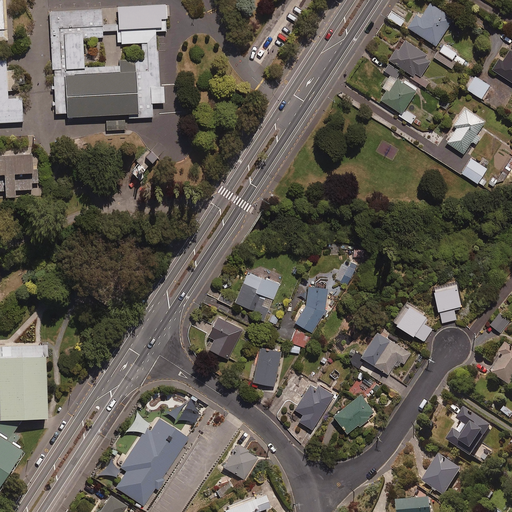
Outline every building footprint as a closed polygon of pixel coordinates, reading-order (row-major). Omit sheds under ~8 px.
[(453,18),(430,3),(421,17),(417,14),(408,27),(436,45),(453,18)] [(101,8),(48,11),(52,70),(54,70),(55,76),(53,76),(55,114),(67,113),(65,75),(137,71),(139,117),(153,117),(152,103),(164,102),(164,87),(160,87),(158,51),(157,32),(167,31),(166,19),(168,19),(167,4),(101,8)] [(392,11),(387,18),(401,26),(405,20),(392,11)] [(396,48),(388,60),(411,75),(410,78),(426,88),(430,82),(421,77),(431,62),(425,58),(428,55),(405,40),(399,50),(396,48)] [(438,50),(434,57),(452,69),(456,62),(462,66),(466,60),(444,45),(439,51),(438,50)] [(499,59),(492,70),(511,82),(511,51),(509,50),(503,61),(499,59)] [(0,123),(23,122),(22,99),(11,100),(9,55),(0,55),(0,123)] [(400,72),(388,65),(384,71),(396,79),(400,72)] [(137,71),(65,75),(67,113),(68,118),(128,115),(129,119),(139,117),(137,71)] [(475,75),(466,89),(482,99),(490,85),(475,75)] [(389,92),(387,90),(380,101),(402,115),(417,91),(398,79),(389,92)] [(444,100),(440,106),(446,109),(450,103),(444,100)] [(428,116),(411,104),(407,109),(424,121),(428,116)] [(455,129),(446,143),(463,154),(472,141),(476,144),(481,136),(478,134),(486,121),(464,107),(451,126),(455,129)] [(400,115),(399,116),(412,124),(415,118),(416,116),(408,111),(406,112),(404,112),(402,116),(400,115)] [(126,130),(125,121),(107,122),(108,131),(126,130)] [(152,151),(146,157),(153,164),(156,160),(159,158),(152,151)] [(27,155),(0,156),(0,192),(44,191),(42,169),(28,170),(27,155)] [(511,156),(497,180),(496,183),(503,181),(511,166),(511,156)] [(471,159),(462,174),(478,184),(488,169),(471,159)] [(489,184),(493,187),(496,183),(497,180),(493,177),(489,184)] [(366,250),(354,249),(353,258),(365,259),(366,250)] [(341,281),(339,283),(348,286),(357,264),(351,261),(348,267),(342,264),(336,279),(341,281)] [(247,271),(235,302),(255,310),(251,318),(266,324),(281,284),(247,271)] [(440,312),(443,323),(456,319),(454,309),(462,308),(457,285),(434,290),(435,292),(433,292),(438,312),(440,312)] [(306,306),(295,323),(312,333),(325,312),(328,289),(309,286),(306,306)] [(409,306),(396,326),(414,338),(415,336),(424,342),(432,329),(425,324),(428,320),(426,319),(427,318),(409,306)] [(508,319),(497,310),(488,322),(499,331),(508,319)] [(279,318),(271,314),(268,321),(276,325),(279,318)] [(214,340),(209,350),(229,359),(243,330),(218,317),(208,337),(214,340)] [(295,330),(291,343),(306,349),(311,336),(295,330)] [(377,332),(361,358),(388,375),(397,360),(404,365),(412,353),(377,332)] [(511,379),(511,345),(505,340),(498,351),(503,354),(491,372),(509,384),(511,379)] [(48,345),(0,345),(0,359),(46,358),(45,357),(48,357),(48,345)] [(291,345),(290,352),(299,354),(301,347),(291,345)] [(260,347),(253,382),(275,387),(282,352),(260,347)] [(46,358),(0,359),(0,420),(22,420),(48,420),(46,358)] [(303,415),(299,421),(313,430),(334,395),(318,385),(317,388),(310,384),(294,410),(303,415)] [(361,395),(333,416),(347,434),(358,425),(360,427),(371,418),(369,416),(375,412),(361,395)] [(468,425),(462,433),(453,427),(445,439),(471,457),(493,424),(464,404),(456,417),(468,425)] [(188,436),(182,432),(158,416),(150,429),(145,426),(119,465),(125,469),(114,485),(143,504),(155,486),(161,490),(167,480),(161,476),(188,436)] [(0,487),(23,451),(14,445),(20,437),(14,434),(22,420),(0,420),(0,487)] [(245,478),(257,455),(247,450),(250,445),(236,438),(221,465),(245,478)] [(462,467),(440,453),(422,478),(444,493),(462,467)] [(120,511),(126,503),(108,492),(95,511),(120,511)] [(258,511),(257,509),(268,504),(263,492),(223,507),(224,511),(258,511)] [(432,511),(430,494),(397,498),(398,511),(432,511)]
